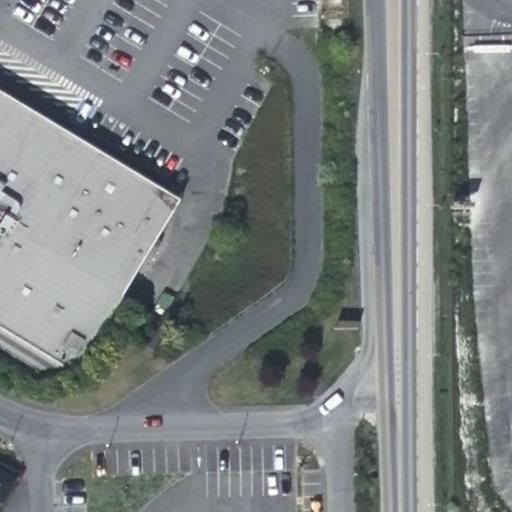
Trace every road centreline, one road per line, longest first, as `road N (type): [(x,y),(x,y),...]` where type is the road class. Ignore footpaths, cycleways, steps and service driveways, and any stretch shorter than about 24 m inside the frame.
road 1 (unclassified): [(0,409),(41,424),(329,418),(358,381),(393,358)]
road 2 (secondary): [(386,6),(393,358)]
road 3 (secondary): [(393,358),(399,511)]
